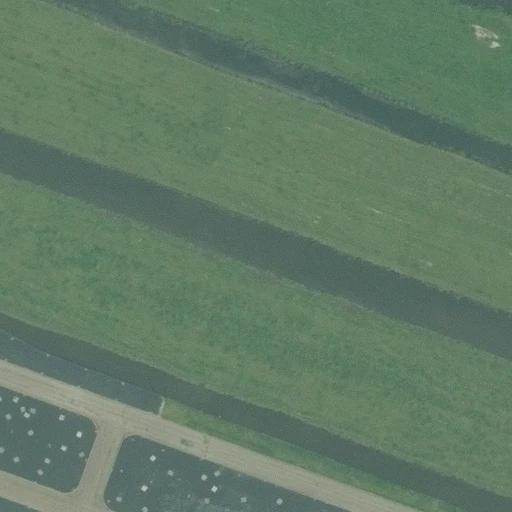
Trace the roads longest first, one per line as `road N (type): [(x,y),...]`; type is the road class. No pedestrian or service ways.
road 1 (unknown): [(122,385),(461,511)]
road 2 (unknown): [(75,511),(122,385)]
road 3 (unknown): [(122,385),(0,340)]
